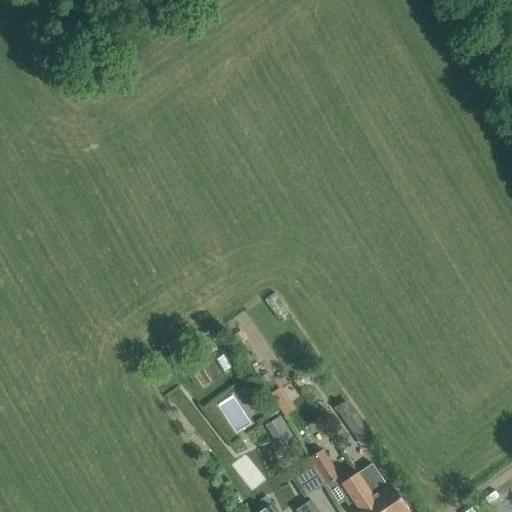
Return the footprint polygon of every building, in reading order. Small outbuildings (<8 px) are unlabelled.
[(239,331),(233,335),(237,341),(243,337),(239,331)] [(280,387),(269,394),(284,416),(295,409),(280,387)] [(343,421),(362,447),(373,439),(354,413),(343,421)] [(280,416),(266,425),(270,432),(285,422),(280,416)] [(308,458),(325,485),(339,477),(322,449),(308,458)] [(371,465),(357,474),(383,511),(408,511),(390,484),(386,487),(371,465)] [(383,511),(357,474),(342,484),(357,506),(354,508),(356,511),(383,511)] [(263,506),(254,511),(272,511),(267,504),(271,502),(266,495),(259,500),(263,506)] [(298,511),(319,511),(311,500),(297,509),(298,511)]
